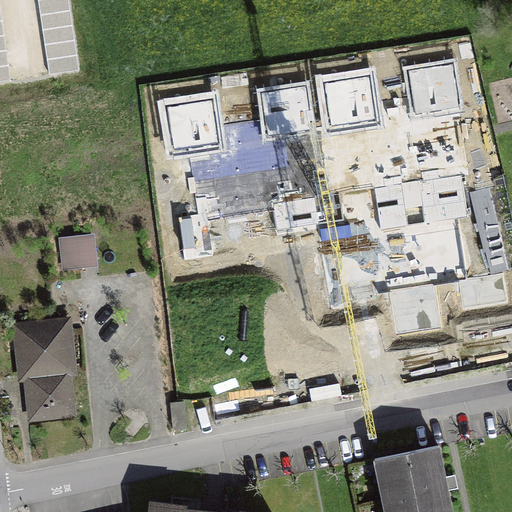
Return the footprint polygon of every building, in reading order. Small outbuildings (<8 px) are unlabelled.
[(38,0),(49,74),(79,69),(68,0),(38,0)] [(0,80),(11,79),(0,7),(0,80)] [(408,69),(415,114),(459,107),(453,63),(408,69)] [(375,120),(369,75),(324,82),(331,127),(375,120)] [(312,129),(305,85),(261,92),(267,136),(312,129)] [(174,150),(218,144),(211,99),(167,106),(174,150)] [(417,179),(424,224),(469,217),(462,172),(417,179)] [(358,188),(365,233),(409,226),(403,181),(358,188)] [(271,201),(278,246),(322,239),(316,195),(271,201)] [(177,216),(184,260),(229,253),(222,209),(177,216)] [(65,268),(80,267),(77,236),(62,238),(65,268)] [(503,273),(459,280),(465,324),(510,318),(503,273)] [(390,290),(396,335),(441,328),(434,284),(390,290)] [(282,314),(289,359),(333,352),(327,307),(282,314)] [(16,325),(22,378),(30,377),(31,389),(28,389),(31,417),(73,413),(69,373),(74,372),(68,320),(16,325)] [(188,328),(195,373),(239,366),(233,322),(188,328)] [(392,511),(454,511),(442,448),(382,460),(392,511)]
